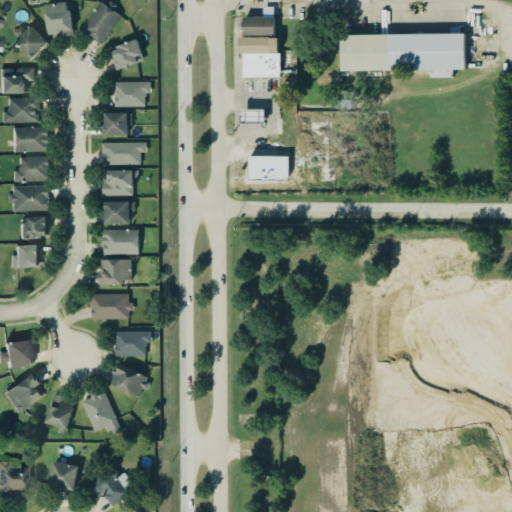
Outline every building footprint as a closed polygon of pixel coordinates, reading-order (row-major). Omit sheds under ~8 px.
[(119,14),(100,43),(79,29),(99,0),(105,4),(108,0),(110,0),(116,4),(112,10),(119,14)] [(72,34),(69,8),(65,9),(64,1),(43,3),(46,34),(60,33),(60,35),(72,34)] [(243,17),(243,35),(275,35),(274,16),(243,17)] [(18,37),(13,41),(30,59),(47,42),(29,24),(25,29),(19,23),(11,30),(18,37)] [(342,34),(467,33),(467,70),(342,72),(342,34)] [(241,37),(242,78),(280,77),(279,36),(241,37)] [(116,48),(111,50),(113,56),(110,57),(114,69),(143,59),(135,38),(115,45),(116,48)] [(0,91),(0,92),(26,93),(27,80),(33,80),(34,68),(1,67),(0,91)] [(113,80),(149,80),(149,91),(145,91),(145,95),(143,95),(143,105),(114,105),(113,80)] [(7,96),(7,107),(5,107),(5,109),(0,109),(0,121),(37,121),(37,112),(34,112),(34,109),(38,109),(38,96),(7,96)] [(241,122),(265,123),(266,109),(241,108),(241,122)] [(103,111),(103,118),(100,118),(100,133),(126,133),(126,123),(130,123),(130,111),(103,111)] [(12,125),(46,125),(46,135),(47,135),(47,142),(46,142),(46,150),(12,150),(12,125)] [(100,142),(100,152),(102,152),(102,163),(139,163),(139,150),(144,150),(144,141),(100,142)] [(49,156),(19,156),(19,169),(14,169),(13,181),(49,181),(49,156)] [(249,179),(289,179),(289,156),(249,156),(249,179)] [(104,170),(104,181),(101,181),(101,194),(131,194),(131,186),(130,186),(130,179),(131,177),(136,177),(136,169),(107,169),(107,170),(104,170)] [(11,185),(46,185),(46,191),(47,191),(47,195),(45,195),(45,199),(47,199),(47,206),(45,206),(45,207),(47,207),(47,209),(44,209),(24,209),(11,210),(11,201),(6,201),(6,193),(11,193),(11,185)] [(133,200),(128,200),(103,200),(103,201),(101,201),(101,211),(102,211),(102,222),(128,222),(128,217),(131,217),(131,210),(133,210),(133,200)] [(20,217),(19,238),(49,238),(49,218),(20,217)] [(139,229),(103,229),(103,254),(138,254),(139,229)] [(41,245),(15,244),(15,267),(41,267),(41,245)] [(132,259),(99,259),(99,285),(124,284),(124,280),(132,280),(132,259)] [(92,294),(92,319),(131,318),(131,302),(129,302),(128,293),(92,294)] [(115,331),(116,356),(146,355),(145,342),(151,342),(151,330),(115,331)] [(4,343),(6,350),(0,351),(0,362),(7,361),(8,368),(34,363),(29,338),(4,343)] [(142,387),(147,390),(152,378),(117,365),(110,385),(139,395),(142,387)] [(31,373),(34,378),(36,376),(40,382),(37,384),(43,393),(17,411),(3,391),(6,389),(5,388),(29,371),(31,373)] [(94,391),(89,394),(90,396),(80,400),(93,431),(108,424),(112,433),(120,430),(103,391),(95,395),(94,391)] [(64,395),(63,400),(72,402),(64,433),(55,430),(56,425),(43,422),(51,392),(64,395)] [(0,460),(0,498),(11,498),(11,489),(27,489),(27,465),(9,465),(9,460),(0,460)] [(52,460),(77,465),(72,490),(47,484),(52,460)] [(110,504),(135,488),(125,472),(114,479),(109,471),(83,487),(92,500),(103,493),(110,504)]
